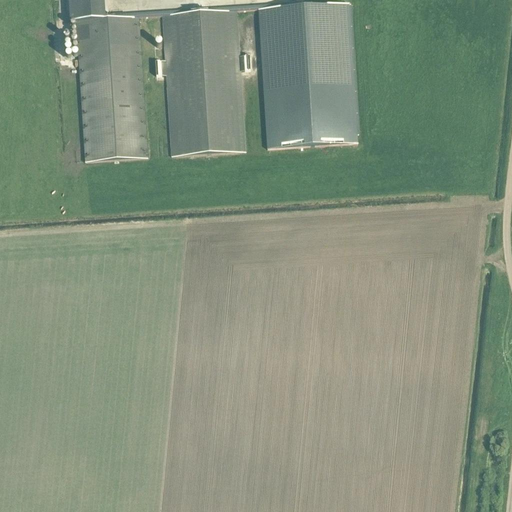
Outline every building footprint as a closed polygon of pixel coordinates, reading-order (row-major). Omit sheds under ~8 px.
[(259,13),(311,10),(311,5),(105,17),(105,22),(138,20),(162,19),(236,14),(259,13)] [(358,147),(349,7),(259,13),(267,152),(358,147)] [(236,14),(162,19),(171,160),(245,155),(236,14)] [(105,22),(76,24),(85,165),(147,161),(138,20),(105,22)] [(251,59),(240,59),(240,74),(251,74),(251,59)]
